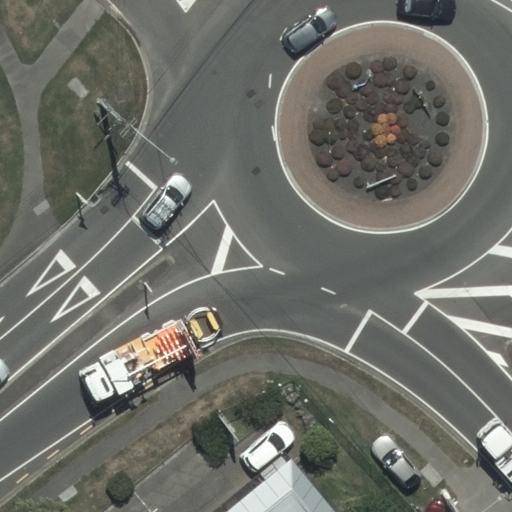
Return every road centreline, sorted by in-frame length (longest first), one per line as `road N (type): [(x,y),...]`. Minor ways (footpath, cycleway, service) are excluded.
road 1 (secondary): [(359,259),(138,339),(0,443)]
road 2 (secondary): [(0,333),(82,268),(242,113)]
road 3 (secondary): [(511,443),(359,259)]
road 4 (secondary): [(359,259),(322,248),(266,207),(243,143),(242,113)]
road 5 (secondary): [(509,177),(466,232),(397,260),(359,259)]
